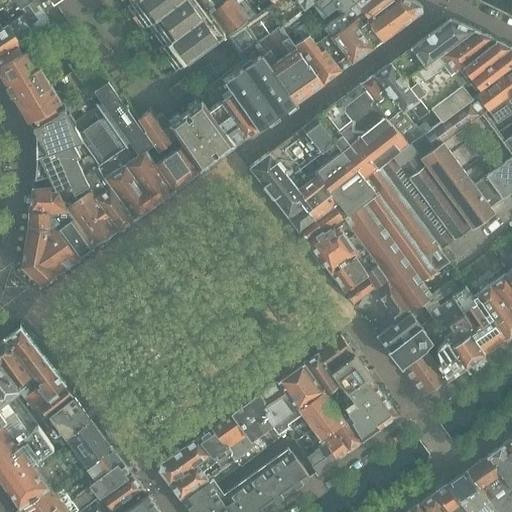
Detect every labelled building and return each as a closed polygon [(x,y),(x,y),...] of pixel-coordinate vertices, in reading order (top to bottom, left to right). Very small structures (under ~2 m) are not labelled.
[(15,0),(0,0),(0,21),(3,27),(25,12),(15,0)] [(34,0),(15,0),(25,12),(37,29),(45,23),(45,24),(49,21),(36,3),(34,0)] [(39,0),(36,3),(49,21),(45,24),(55,37),(72,27),(53,1),(55,0),(128,0),(131,3),(127,6),(144,29),(148,26),(154,34),(163,45),(159,48),(176,71),(217,40),(225,51),(233,46),(226,37),(198,0),(39,0)] [(198,0),(226,37),(245,23),(255,15),(245,2),(246,0),(198,0)] [(274,0),(273,1),(255,15),(245,23),(249,28),(271,13),(278,24),(280,24),(282,22),(297,13),(312,2),(313,0),(274,0)] [(313,0),(312,2),(323,16),(335,7),(340,13),(350,7),(358,0),(364,0),(365,1),(365,0),(313,0)] [(364,0),(358,0),(350,7),(363,23),(393,0),(365,0),(365,1),(364,0)] [(359,26),(374,46),(421,11),(421,4),(411,0),(393,0),(363,23),(359,26)] [(340,13),(323,27),(328,33),(335,42),(338,43),(351,62),(374,46),(359,26),(363,23),(350,7),(340,13)] [(0,54),(18,43),(37,29),(25,12),(3,27),(0,21),(0,54)] [(282,22),(280,24),(322,83),(324,81),(340,70),(326,50),(322,53),(309,35),(313,33),(297,13),(282,22)] [(447,20),(412,47),(425,64),(473,29),(453,20),(447,20)] [(245,23),(226,37),(233,46),(244,60),(246,58),(258,49),(253,43),(257,40),(249,28),(245,23)] [(257,40),(253,43),(258,49),(296,101),(297,101),(322,83),(280,24),(278,24),(257,40)] [(414,75),(412,76),(425,94),(497,39),(473,29),(425,64),(412,73),(414,75)] [(335,42),(328,33),(319,40),(313,33),(309,35),(322,53),(326,50),(340,70),(351,62),(338,43),(335,42)] [(425,94),(418,99),(428,112),(432,109),(441,121),(472,98),(462,85),(468,81),(475,91),(511,63),(511,46),(497,39),(425,94)] [(18,43),(0,54),(0,71),(33,127),(65,108),(29,46),(22,51),(18,43)] [(412,47),(390,63),(418,99),(425,94),(412,76),(414,75),(412,73),(425,64),(412,47)] [(244,60),(221,77),(258,128),(296,101),(258,49),(246,58),(244,60)] [(210,63),(200,70),(207,80),(217,73),(210,63)] [(374,75),(403,112),(410,107),(419,119),(428,112),(418,99),(390,63),(374,75)] [(425,122),(417,128),(423,135),(409,145),(419,159),(445,141),(511,93),(511,91),(511,68),(472,98),(441,121),(430,129),(425,122)] [(363,83),(389,118),(387,119),(405,144),(407,146),(409,145),(423,135),(417,128),(403,112),(374,75),(363,83)] [(220,102),(209,110),(234,145),(246,137),(258,128),(221,77),(209,86),(220,102)] [(185,78),(168,90),(176,101),(193,88),(185,78)] [(94,91),(102,102),(98,105),(97,103),(96,104),(105,117),(82,133),(80,133),(79,133),(75,126),(79,133),(74,134),(70,136),(67,140),(68,139),(69,144),(72,143),(81,159),(90,153),(98,165),(134,218),(174,190),(155,163),(146,150),(154,145),(155,144),(147,132),(148,132),(139,118),(122,92),(120,93),(120,94),(120,95),(109,81),(94,91)] [(387,119),(389,118),(363,83),(316,117),(341,150),(362,176),(376,166),(405,144),(387,119)] [(202,100),(174,121),(171,124),(180,137),(179,138),(183,143),(184,143),(202,169),(206,166),(230,148),(234,145),(209,110),(202,100)] [(66,110),(65,109),(65,108),(33,127),(34,128),(36,133),(36,155),(69,144),(68,139),(67,140),(70,136),(74,134),(79,133),(73,123),(76,122),(69,111),(67,112),(66,110)] [(150,110),(139,118),(148,132),(147,132),(155,144),(154,145),(158,152),(179,137),(179,138),(180,137),(171,124),(170,124),(167,119),(162,113),(156,118),(150,110)] [(316,117),(302,127),(328,160),(341,150),(316,117)] [(482,117),(470,126),(477,136),(482,137),(491,130),(482,117)] [(270,152),(250,166),(299,230),(313,219),(314,220),(332,207),(341,218),(374,192),(362,176),(341,150),(328,160),(302,127),(270,152)] [(511,190),(511,153),(474,181),(445,141),(419,159),(471,227),(493,210),(490,206),(511,190)] [(36,156),(36,162),(54,156),(77,191),(83,188),(90,190),(92,189),(119,229),(134,218),(98,165),(90,153),(81,159),(72,143),(69,144),(36,155),(36,156)] [(183,143),(155,163),(174,190),(201,170),(202,169),(184,143),(183,143)] [(405,144),(376,166),(449,262),(449,263),(455,259),(445,246),(471,227),(419,159),(409,145),(407,146),(405,144)] [(35,179),(34,182),(49,177),(63,199),(77,191),(54,156),(36,162),(35,179)] [(376,287),(373,289),(397,322),(397,323),(411,313),(422,304),(422,305),(433,297),(431,293),(423,281),(449,262),(376,166),(362,176),(374,192),(341,218),(363,248),(368,255),(386,280),(376,287)] [(63,225),(56,214),(66,207),(63,199),(49,177),(34,182),(29,211),(29,212),(48,213),(50,261),(59,271),(78,258),(59,228),(63,225)] [(90,190),(68,206),(94,246),(119,229),(92,189),(90,190)] [(63,225),(59,228),(78,258),(94,246),(68,206),(66,207),(56,214),(63,225)] [(313,219),(299,230),(307,240),(318,232),(329,227),(341,218),(332,207),(314,220),(313,219)] [(29,272),(35,277),(43,284),(59,271),(50,261),(48,213),(29,212),(28,226),(26,244),(23,267),(29,272)] [(368,255),(363,248),(359,251),(340,226),(333,231),(329,227),(318,232),(307,240),(333,274),(352,260),(349,256),(353,252),(360,261),(368,255)] [(349,256),(352,260),(333,274),(344,289),(366,273),(376,287),(386,280),(368,255),(360,261),(353,252),(349,256)] [(366,273),(344,289),(353,303),(373,289),(376,287),(366,273)] [(511,283),(505,273),(490,283),(497,294),(498,294),(511,314),(511,283)] [(451,279),(431,293),(433,297),(437,302),(457,288),(451,279)] [(511,314),(498,294),(497,294),(490,283),(475,294),(493,320),(507,338),(511,334),(511,333),(511,314)] [(475,330),(470,334),(484,353),(499,343),(498,343),(503,341),(507,338),(493,320),(490,321),(466,286),(452,296),(452,297),(475,330)] [(433,297),(422,305),(426,310),(437,302),(433,297)] [(484,354),(484,353),(470,334),(475,330),(452,297),(440,306),(437,302),(426,310),(438,326),(441,323),(448,333),(451,330),(458,340),(449,346),(465,367),(467,366),(477,358),(479,357),(482,355),(484,354)] [(392,324),(377,335),(390,352),(422,328),(411,313),(397,323),(397,322),(393,325),(392,324)] [(426,348),(432,342),(440,333),(442,337),(448,333),(441,323),(438,326),(427,336),(422,328),(390,352),(401,367),(425,349),(426,348)] [(20,328),(7,338),(38,382),(54,370),(20,328)] [(440,363),(437,365),(448,379),(461,370),(461,369),(464,367),(464,368),(465,367),(449,346),(458,340),(451,330),(448,333),(442,337),(438,339),(441,343),(436,350),(440,363)] [(340,335),(317,352),(331,371),(355,354),(340,335)] [(38,382),(7,338),(0,343),(0,362),(19,390),(33,407),(40,402),(46,397),(38,387),(40,385),(38,382)] [(425,349),(401,367),(423,396),(448,379),(437,365),(425,349)] [(317,352),(316,352),(317,353),(303,361),(323,389),(333,403),(344,395),(347,393),(370,377),(369,375),(355,356),(356,356),(355,354),(331,371),(317,352)] [(291,396),(291,397),(299,406),(323,389),(303,361),(278,380),(291,396)] [(0,362),(0,480),(22,511),(67,511),(55,496),(83,476),(75,465),(62,447),(39,463),(0,410),(0,404),(19,390),(0,362)] [(38,382),(40,385),(38,387),(46,397),(65,383),(54,370),(38,382)] [(370,377),(347,393),(353,401),(357,397),(379,427),(397,414),(370,377)] [(273,410),(287,430),(289,432),(308,419),(299,406),(291,397),(291,396),(278,380),(259,393),(271,412),(273,410)] [(46,397),(40,402),(48,413),(74,395),(65,383),(46,397)] [(344,419),(333,403),(323,389),(299,406),(308,419),(321,436),(323,434),(333,427),(344,419)] [(262,449),(287,430),(273,410),(271,412),(259,393),(233,412),(262,449)] [(354,420),(350,422),(362,439),(379,427),(357,397),(353,401),(347,393),(344,395),(347,411),(354,420)] [(57,426),(65,437),(90,418),(74,395),(48,413),(57,426)] [(344,419),(333,427),(349,448),(362,439),(350,422),(354,420),(347,411),(344,395),(333,403),(344,419)] [(233,412),(211,427),(236,458),(241,465),(251,458),(254,455),(262,449),(233,412)] [(90,418),(65,437),(73,447),(84,463),(85,465),(111,446),(90,418)] [(308,419),(289,432),(317,472),(337,458),(339,456),(323,434),(321,436),(308,419)] [(221,468),(236,458),(211,427),(198,436),(221,468)] [(333,427),(323,434),(339,456),(348,449),(349,448),(333,427)] [(159,468),(180,497),(207,479),(210,477),(221,468),(198,436),(160,462),(159,468)] [(511,438),(489,454),(511,485),(511,438)] [(83,476),(55,496),(67,511),(80,511),(132,474),(111,446),(85,465),(84,463),(80,466),(78,463),(75,465),(83,476)] [(260,511),(310,477),(291,451),(231,494),(234,498),(225,504),(207,479),(180,497),(190,511),(260,511)] [(494,505),(493,506),(497,511),(511,511),(511,485),(489,454),(467,469),(494,505)] [(448,483),(469,511),(497,511),(493,506),(494,505),(467,469),(466,470),(465,471),(460,475),(454,479),(453,480),(452,480),(449,483),(448,483)] [(132,474),(80,511),(108,511),(112,510),(119,504),(126,499),(134,493),(142,487),(143,486),(132,474)] [(436,491),(435,492),(450,511),(469,511),(448,483),(447,483),(447,484),(446,484),(446,485),(439,489),(436,491)] [(142,487),(134,493),(136,497),(144,491),(142,487)] [(425,499),(422,501),(430,511),(450,511),(435,492),(435,491),(435,492),(432,494),(425,499)] [(161,511),(148,493),(122,511),(121,511),(161,511)] [(134,493),(126,499),(129,502),(136,497),(134,493)] [(126,499),(119,504),(122,508),(129,502),(126,499)] [(422,501),(406,511),(430,511),(422,501)]
